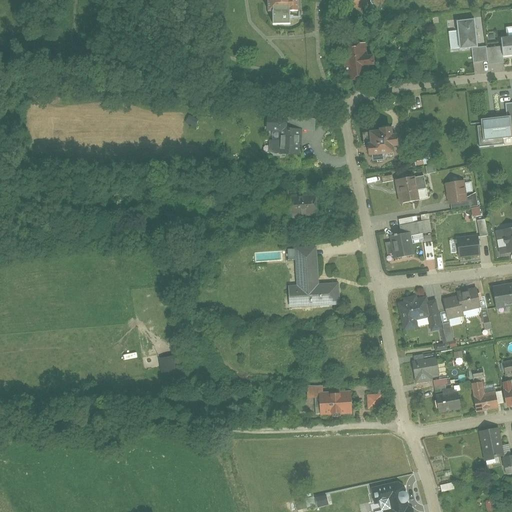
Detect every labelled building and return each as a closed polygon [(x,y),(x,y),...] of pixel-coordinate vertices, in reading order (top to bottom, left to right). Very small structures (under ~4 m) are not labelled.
[(266,0),(266,12),(296,11),(295,0),(266,0)] [(472,47),(477,47),(473,19),(456,21),(457,30),(459,48),(459,49),(472,47)] [(451,49),(459,48),(457,30),(449,31),(451,49)] [(511,36),(501,38),(502,46),(504,57),(511,55),(511,36)] [(365,41),(342,43),(345,79),(367,77),(366,62),(373,62),(372,50),(365,51),(365,41)] [(489,61),(487,48),(487,45),(477,47),(472,47),(474,63),(489,61)] [(502,46),(487,48),(489,61),(489,65),(504,63),(504,57),(502,46)] [(269,138),(268,153),(298,155),(300,129),(286,128),(287,116),(269,115),(268,127),(281,128),(280,138),(269,138)] [(197,126),(200,119),(190,116),(187,123),(197,126)] [(315,117),(287,116),(286,128),(300,129),(314,130),(315,117)] [(510,127),(509,117),(507,117),(481,120),(481,125),(477,126),(480,147),(504,144),(503,138),(511,137),(510,127)] [(377,126),(360,127),(361,143),(365,143),(366,153),(392,151),(392,146),(396,145),(396,131),(390,131),(390,122),(377,123),(377,126)] [(423,166),(424,173),(435,172),(433,164),(423,166)] [(414,176),(395,180),(399,204),(419,200),(417,189),(425,187),(423,176),(415,178),(414,176)] [(464,180),(445,183),(449,204),(451,203),(468,201),(467,197),(464,180)] [(316,193),(287,194),(288,220),(300,219),(300,214),(317,213),(316,193)] [(476,193),(467,197),(468,201),(451,203),(452,210),(478,205),(476,193)] [(468,208),(470,217),(480,214),(477,206),(468,208)] [(394,259),(414,255),(411,236),(432,232),(430,219),(399,224),(401,235),(390,237),(391,242),(386,243),(388,253),(393,252),(394,259)] [(477,236),(487,234),(484,220),(474,221),(477,236)] [(511,226),(493,230),(498,254),(511,250),(511,226)] [(475,233),(455,236),(458,257),(478,254),(475,233)] [(316,246),(288,247),(289,258),(296,257),(297,284),(289,285),(290,306),(341,303),(339,281),(318,283),(316,246)] [(274,260),(273,252),(256,253),(257,261),(274,260)] [(511,281),(490,286),(494,308),(511,304),(511,281)] [(442,301),(446,319),(462,315),(461,311),(478,307),(474,287),(455,292),(456,298),(442,301)] [(404,303),(399,304),(404,330),(418,328),(416,320),(427,318),(430,333),(440,331),(443,330),(442,325),(437,299),(428,301),(427,296),(416,299),(415,297),(403,299),(404,303)] [(485,307),(478,309),(483,330),(490,328),(485,307)] [(449,323),(442,325),(443,330),(440,331),(442,337),(452,335),(449,323)] [(176,354),(159,357),(163,375),(180,372),(176,354)] [(437,358),(412,362),(415,383),(433,380),(432,376),(440,375),(437,358)] [(511,359),(501,362),(503,373),(511,371),(511,359)] [(470,370),(471,378),(482,376),(481,368),(470,370)] [(501,381),(506,406),(511,404),(511,386),(511,387),(510,380),(501,381)] [(481,381),(469,383),(474,411),(496,407),(493,390),(483,392),(481,381)] [(320,391),(323,391),(323,384),(306,384),(306,396),(320,396),(320,391)] [(442,394),(434,395),(438,412),(459,407),(456,391),(454,392),(453,389),(441,391),(442,394)] [(320,414),(353,413),(352,390),(323,391),(320,391),(320,396),(320,414)] [(367,394),(368,409),(382,408),(381,393),(367,394)] [(477,430),(483,458),(501,454),(495,426),(477,430)] [(331,445),(333,454),(341,452),(340,443),(331,445)] [(380,443),(347,449),(351,470),(384,464),(380,443)] [(511,465),(511,453),(500,456),(502,468),(511,465)] [(398,480),(371,485),(375,503),(380,502),(381,509),(384,509),(384,511),(415,511),(414,505),(409,503),(409,499),(410,497),(409,495),(409,493),(407,491),(406,484),(398,480)] [(305,510),(326,504),(323,493),(302,499),(305,510)]
